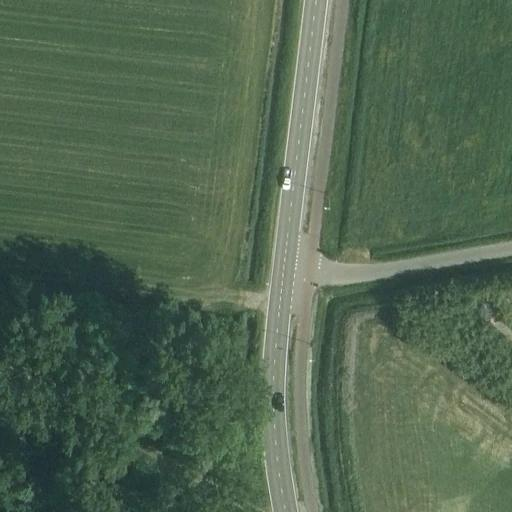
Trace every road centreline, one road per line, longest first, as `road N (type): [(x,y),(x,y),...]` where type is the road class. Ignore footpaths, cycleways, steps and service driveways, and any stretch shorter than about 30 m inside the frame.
road 1 (track): [(0,362),(244,511)]
road 2 (secondary): [(283,269),(315,0)]
road 3 (secondary): [(285,511),(272,404),(283,269)]
road 4 (unclassified): [(283,269),(370,273),(511,251)]
